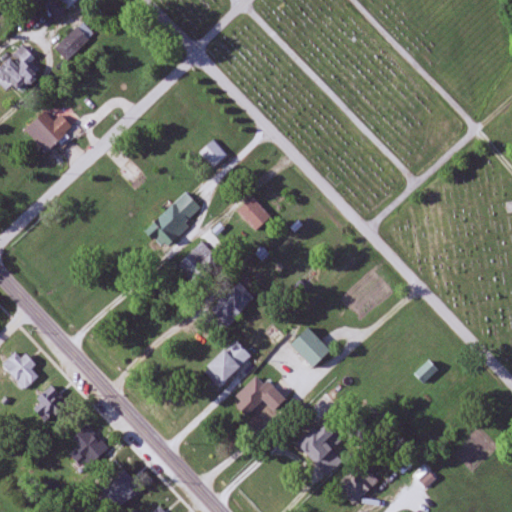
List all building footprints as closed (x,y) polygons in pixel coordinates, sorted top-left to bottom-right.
[(52,0),(45,7),(57,21),(77,3),(75,0),(52,0)] [(95,36),(83,23),(57,49),(70,61),(95,36)] [(36,61),(24,48),(0,68),(0,79),(16,98),(40,77),(30,66),(36,61)] [(55,123),(45,113),(30,128),(51,149),(73,128),(61,116),(55,123)] [(200,153),(215,170),(229,157),(214,140),(200,153)] [(203,211),(186,192),(145,232),(163,250),(203,211)] [(179,265),(195,281),(218,258),(202,242),(179,265)] [(210,310),(227,327),(255,299),(238,282),(210,310)] [(276,343),(283,337),(274,326),(266,332),(276,343)] [(290,345),(313,368),(331,351),(307,328),(290,345)] [(204,369),(220,387),(252,357),(235,339),(204,369)] [(36,367),(19,349),(2,365),(27,390),(40,377),(33,370),(36,367)] [(424,385),(438,372),(429,361),(414,374),(424,385)] [(233,399),(248,415),(263,401),(273,411),(286,398),(268,380),(265,384),(257,376),(233,399)] [(32,407),(46,424),(69,406),(55,388),(32,407)] [(297,445),(328,477),(345,461),(331,446),(337,441),(320,423),(297,445)] [(92,467),(111,449),(87,425),(68,444),(92,467)] [(354,505),(378,481),(362,466),(339,489),(354,505)] [(121,509),(140,488),(120,470),(101,491),(121,509)]
